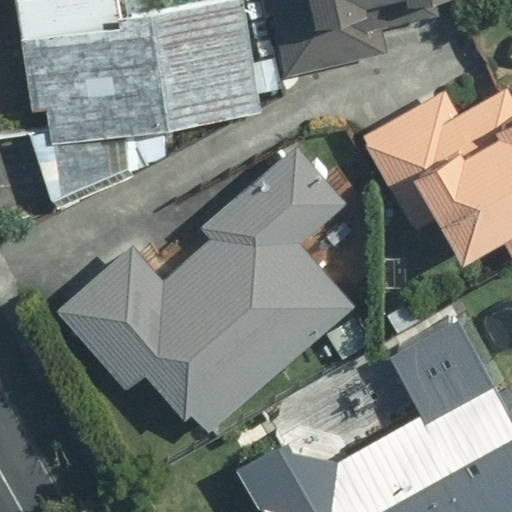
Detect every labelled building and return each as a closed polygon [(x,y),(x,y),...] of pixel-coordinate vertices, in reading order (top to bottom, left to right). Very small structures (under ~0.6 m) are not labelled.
[(28,0),(43,96),(56,94),(61,126),(271,95),(256,0),(28,0)] [(280,0),(294,63),(393,42),(384,0),(280,0)] [(453,76),(367,125),(423,222),(457,203),(477,237),(508,218),(511,224),(511,78),(469,104),(453,76)] [(174,269),(141,231),(70,294),(138,371),(162,349),(220,414),(364,287),(309,226),(354,187),(306,133),(214,214),(223,225),(174,269)] [(431,403),(358,443),(297,428),(250,454),(282,511),(488,511),(511,499),(511,381),(468,304),(398,344),(431,403)]
